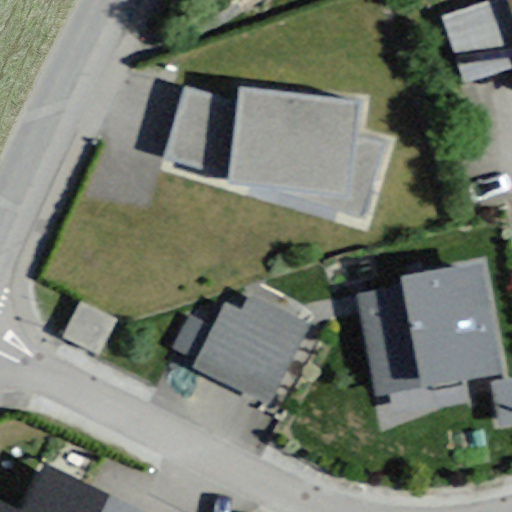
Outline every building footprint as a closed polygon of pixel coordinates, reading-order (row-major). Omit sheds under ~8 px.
[(511,0),(463,0),(438,8),(462,80),(511,63),(511,0)] [(232,91),(186,78),(161,156),(361,218),(385,140),(349,129),(355,95),(232,83),(232,91)] [(511,379),(511,348),(497,274),(368,299),(389,404),(511,379)] [(279,409),(316,329),(256,302),(250,315),(233,307),(203,375),(279,409)] [(511,388),(500,391),(507,428),(511,426),(511,388)] [(0,511),(142,511),(39,465),(18,510),(0,501),(0,511)]
